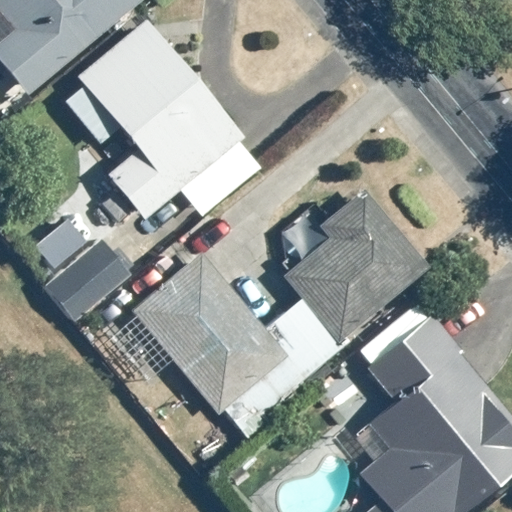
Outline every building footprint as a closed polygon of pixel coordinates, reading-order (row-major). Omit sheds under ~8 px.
[(0,0),(0,19),(9,30),(0,37),(0,69),(19,92),(128,0),(0,0)] [(266,161),(139,14),(66,77),(74,86),(58,100),(93,140),(104,135),(124,158),(99,179),(139,224),(171,197),(194,224),(266,161)] [(425,267),(359,187),(313,225),(323,238),(276,276),(332,343),(425,267)] [(127,274),(92,233),(38,278),(72,319),(127,274)] [(280,354),(195,252),(127,308),(213,410),(280,354)] [(462,511),(511,469),(511,423),(416,312),(358,362),(391,399),(362,424),(382,446),(348,476),(370,500),(356,511),(462,511)]
